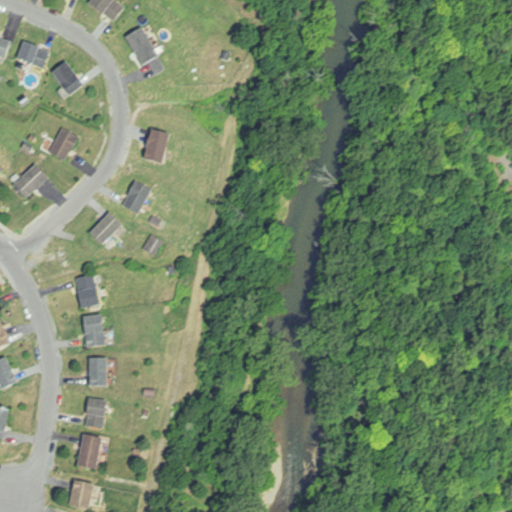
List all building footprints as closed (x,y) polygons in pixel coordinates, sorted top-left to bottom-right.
[(93,0),(91,3),(116,22),(128,7),(118,0),(93,0)] [(129,38),(145,65),(161,56),(145,28),(129,38)] [(0,55),(0,36),(14,42),(8,58),(0,55)] [(20,59),(27,41),(53,51),(46,69),(20,59)] [(226,52),(223,59),(229,61),(231,54),(226,52)] [(55,72),(69,62),(79,75),(81,73),(89,84),(73,96),(55,72)] [(65,128),(81,137),(67,161),(51,152),(65,128)] [(155,130),(147,159),(164,164),(172,135),(155,130)] [(13,185),(38,164),(51,178),(33,193),(36,196),(28,203),(13,185)] [(153,190),(140,213),(125,205),(138,182),(153,190)] [(92,233),(105,246),(126,224),(112,212),(92,233)] [(161,226),(152,221),(155,216),(163,220),(161,226)] [(154,235),(145,248),(156,255),(165,242),(154,235)] [(78,277),(85,308),(104,305),(97,274),(78,277)] [(86,316),(104,313),(109,345),(90,347),(86,316)] [(0,350),(14,343),(0,317),(0,350)] [(0,381),(0,361),(9,357),(21,383),(4,390),(0,381)] [(93,357),(111,357),(111,386),(93,386),(93,357)] [(109,400),(92,398),(88,425),(105,428),(109,400)] [(0,406),(12,409),(6,440),(0,438),(0,406)] [(86,434),(105,438),(100,469),(81,466),(86,434)] [(97,484),(92,508),(72,504),(77,480),(97,484)]
